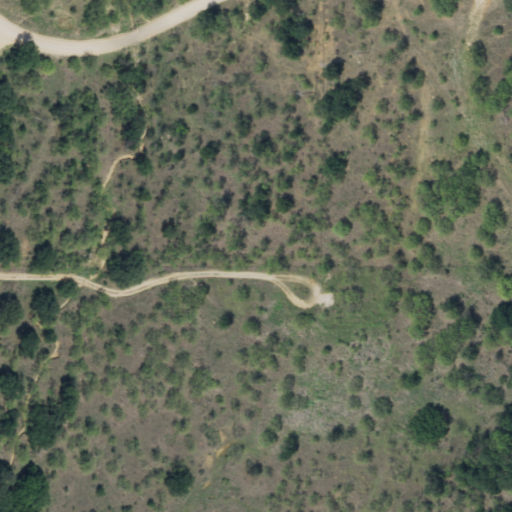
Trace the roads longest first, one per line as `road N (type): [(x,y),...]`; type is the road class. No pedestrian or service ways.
road 1 (residential): [(371,511),(440,295),(457,0)]
road 2 (residential): [(291,0),(106,56),(0,46)]
